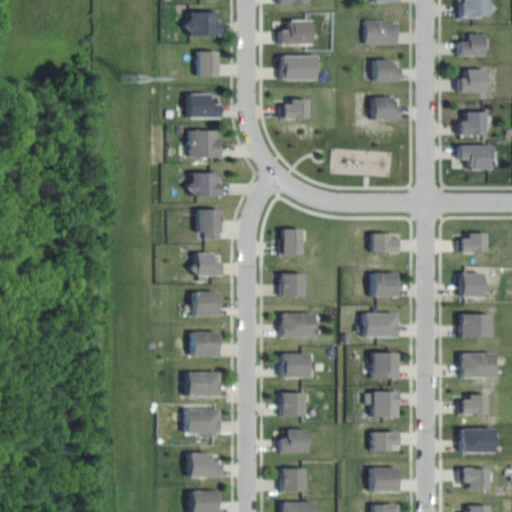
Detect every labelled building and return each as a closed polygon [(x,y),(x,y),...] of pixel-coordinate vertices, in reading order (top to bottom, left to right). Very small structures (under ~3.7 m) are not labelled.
[(455,0),(480,0),(481,2),(484,7),(480,13),(480,17),(449,18),(449,6),(455,6),(455,0)] [(213,10),(214,36),(180,37),(180,32),(174,27),(180,19),(183,11),(213,10)] [(360,19),(395,18),(395,43),(360,43),(360,19)] [(280,21),(281,30),(271,30),(272,44),(310,43),(309,20),(280,21)] [(456,32),(456,42),(449,42),(449,55),(481,55),(481,33),(456,32)] [(214,50),(215,76),(190,77),(189,51),(214,50)] [(270,56),(314,55),(315,81),(270,81),(270,56)] [(365,59),(384,59),(384,66),(393,66),(393,81),(364,81),(365,59)] [(456,68),(456,77),(448,77),(448,93),(481,93),(481,68),(456,68)] [(206,94),(205,105),(218,105),(218,119),(177,117),(178,93),(206,94)] [(364,95),(383,94),(383,103),(390,103),(391,117),(364,117),(364,95)] [(305,99),(306,120),(273,120),(273,105),(281,105),(281,99),(305,99)] [(450,120),(457,120),(457,113),(481,112),(481,135),(450,135),(450,120)] [(211,128),(213,157),(183,158),(181,129),(211,128)] [(448,145),(490,143),(492,170),(458,171),(457,159),(449,159),(448,145)] [(216,172),(216,196),(184,197),(184,194),(178,188),(183,182),(183,172),(216,172)] [(190,207),(216,207),(216,241),(202,241),(202,233),(190,233),(190,207)] [(299,228),(297,254),(272,253),(274,226),(299,228)] [(481,230),(482,252),(450,254),(449,237),(461,237),(460,232),(481,230)] [(390,237),(380,237),(380,232),(363,232),(363,251),(390,251),(390,237)] [(182,251),(182,262),(178,266),(185,273),(213,273),(213,259),(203,259),(203,251),(182,251)] [(271,271),(272,295),(302,295),(302,271),(271,271)] [(392,273),(390,297),(362,295),(363,271),(392,273)] [(450,272),(451,295),(480,294),(479,271),(450,272)] [(213,289),(212,316),(183,315),(184,288),(213,289)] [(272,310),(272,336),(312,337),(313,310),(272,310)] [(389,311),(389,337),(353,338),(353,311),(389,311)] [(450,312),(450,334),(487,335),(488,313),(450,312)] [(213,330),(213,356),(181,355),(182,329),(213,330)] [(452,349),(451,375),(490,376),(490,351),(452,349)] [(389,352),(388,367),(393,366),(393,379),(364,378),(364,374),(361,374),(362,351),(389,352)] [(308,353),(307,375),(275,375),(275,353),(308,353)] [(212,371),(213,396),(178,397),(178,372),(212,371)] [(301,389),(301,415),(272,416),(271,390),(301,389)] [(388,390),(388,415),(365,415),(365,402),(361,402),(361,393),(363,390),(388,390)] [(450,399),(459,398),(459,394),(476,394),(477,412),(451,413),(450,399)] [(213,407),(214,436),(198,437),(198,432),(178,433),(177,409),(213,407)] [(276,427),(276,438),(269,438),(269,450),(303,451),(304,428),(276,427)] [(452,428),(452,437),(450,437),(450,451),(487,450),(486,428),(452,428)] [(388,432),(387,445),(382,445),(382,450),(363,449),(364,431),(388,432)] [(214,479),(215,462),(204,461),(204,452),(177,451),(176,478),(214,479)] [(391,466),(389,489),(361,487),(362,464),(391,466)] [(451,466),(451,480),(461,480),(461,486),(485,487),(485,466),(451,466)] [(304,468),(303,491),(272,490),(273,467),(304,468)] [(213,491),(212,511),(179,511),(180,490),(213,491)] [(273,511),(273,501),(312,502),(312,511),(273,511)] [(364,511),(364,503),(387,503),(387,511),(364,511)]
